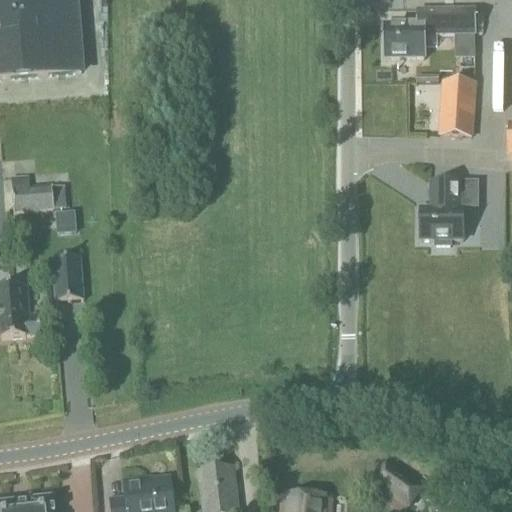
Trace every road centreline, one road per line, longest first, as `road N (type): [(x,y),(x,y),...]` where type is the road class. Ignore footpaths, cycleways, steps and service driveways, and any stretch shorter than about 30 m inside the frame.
road 1 (unclassified): [(347,411),(344,0)]
road 2 (secondary): [(347,411),(252,412),(0,457)]
road 3 (secondary): [(511,449),(347,411)]
road 4 (unknown): [(345,156),(511,164)]
